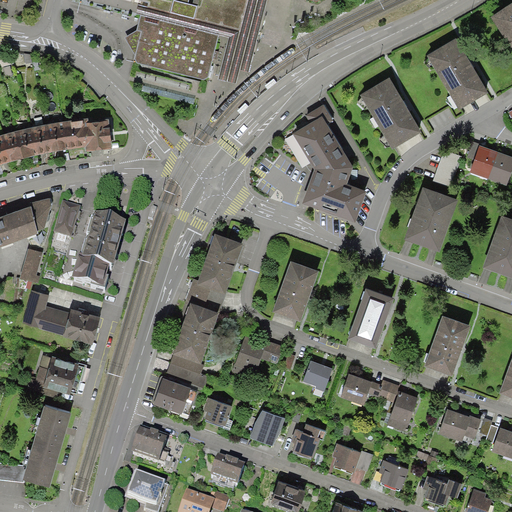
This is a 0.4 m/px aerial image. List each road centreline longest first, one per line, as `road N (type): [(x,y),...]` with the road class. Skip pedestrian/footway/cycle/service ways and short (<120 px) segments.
road 1 (residential): [(511,411),(259,321),(246,289),(271,215)]
road 2 (residential): [(124,409),(413,511)]
road 3 (tertiary): [(124,409),(209,182)]
road 4 (residential): [(363,253),(402,169),(471,122)]
road 5 (residential): [(363,253),(511,306)]
road 6 (residential): [(128,169),(50,178),(0,197)]
road 7 (tertiary): [(346,55),(460,0)]
